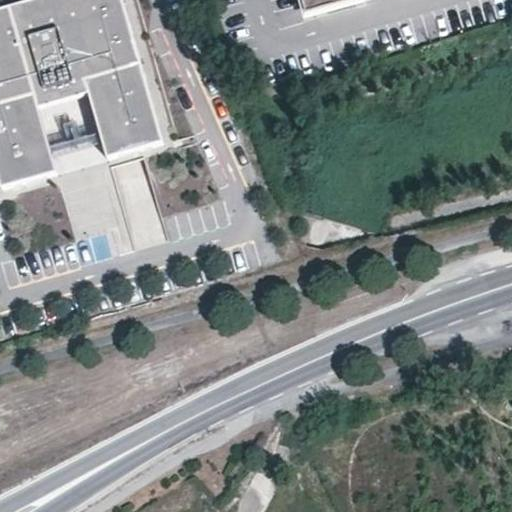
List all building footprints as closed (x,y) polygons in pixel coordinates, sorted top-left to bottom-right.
[(0,25),(10,23),(61,8),(89,0),(59,0),(0,17),(0,25)] [(161,150),(118,0),(89,0),(61,8),(67,31),(17,46),(10,23),(0,25),(0,195),(55,180),(37,116),(33,102),(83,88),(87,101),(106,166),(126,160),(161,150)] [(363,4),(363,2),(308,18),(302,0),(299,0),(306,22),(363,4)] [(302,0),(308,18),(363,2),(370,0),(302,0)] [(67,31),(61,8),(10,23),(17,46),(67,31)] [(37,116),(87,101),(83,88),(33,102),(37,116)]
